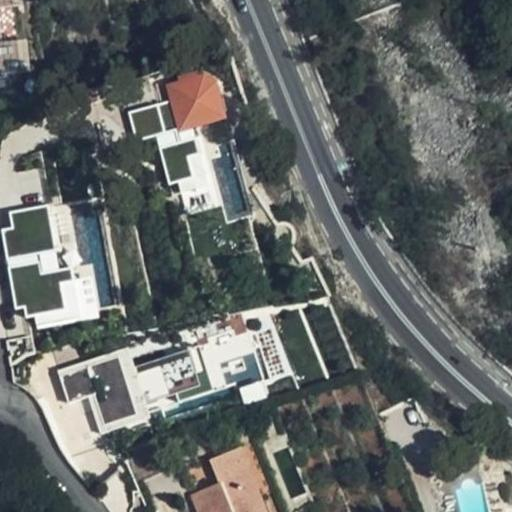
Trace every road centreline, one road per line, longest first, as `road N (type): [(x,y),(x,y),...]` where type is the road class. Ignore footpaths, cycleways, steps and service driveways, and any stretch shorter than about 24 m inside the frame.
road 1 (secondary): [(511,420),(434,350),(357,251),(250,0)]
road 2 (residential): [(0,404),(17,406),(93,511)]
